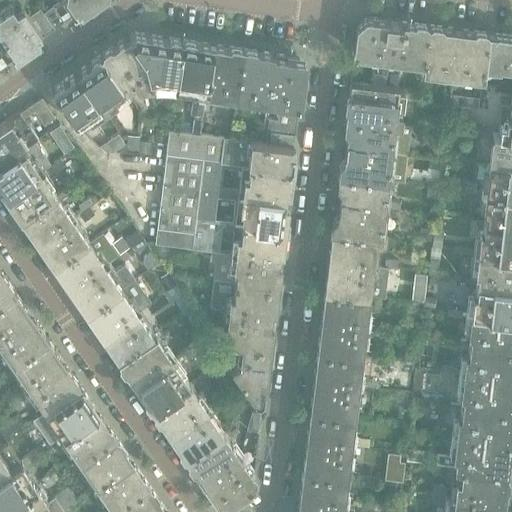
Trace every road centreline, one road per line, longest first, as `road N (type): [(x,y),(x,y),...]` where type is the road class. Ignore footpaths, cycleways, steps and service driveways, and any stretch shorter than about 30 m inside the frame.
road 1 (residential): [(331,17),(275,487),(263,511)]
road 2 (residential): [(198,511),(0,226)]
road 3 (residential): [(135,0),(0,95)]
road 4 (residential): [(211,0),(331,17)]
